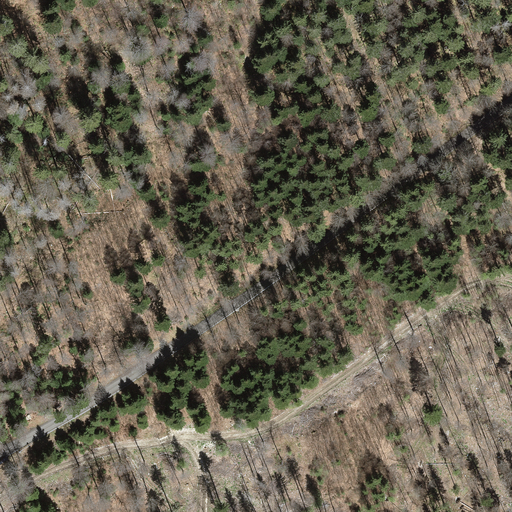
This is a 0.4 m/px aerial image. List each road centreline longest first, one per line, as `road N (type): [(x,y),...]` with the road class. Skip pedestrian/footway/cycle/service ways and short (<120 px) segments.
road 1 (tertiary): [(511,105),(166,353),(0,452)]
road 2 (track): [(511,279),(306,407),(64,472),(0,503)]
